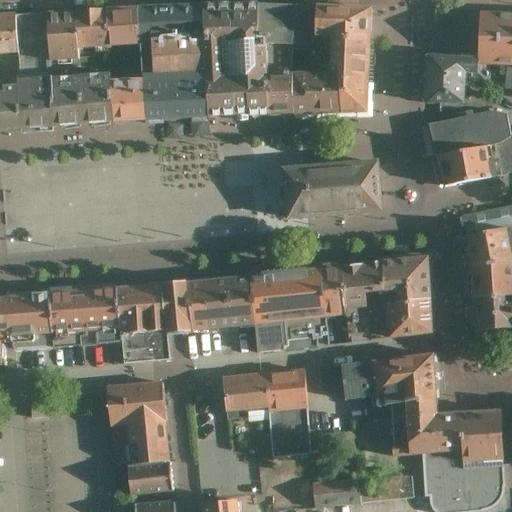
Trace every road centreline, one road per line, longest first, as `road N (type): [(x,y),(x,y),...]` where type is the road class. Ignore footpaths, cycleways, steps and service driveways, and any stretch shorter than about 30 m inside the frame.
road 1 (residential): [(0,269),(374,240),(453,207)]
road 2 (residential): [(390,353),(175,373)]
road 3 (residential): [(175,373),(13,385)]
road 4 (residential): [(175,373),(192,511)]
road 5 (residential): [(13,385),(19,511)]
